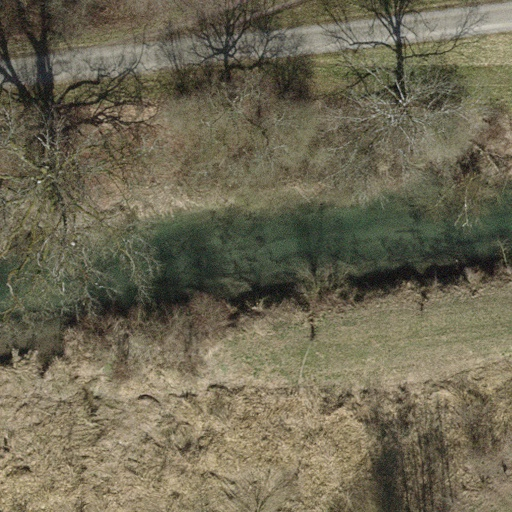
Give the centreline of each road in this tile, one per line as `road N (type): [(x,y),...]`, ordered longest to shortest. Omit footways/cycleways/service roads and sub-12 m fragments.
road 1 (track): [(511,14),(0,73)]
road 2 (track): [(133,57),(263,0)]
